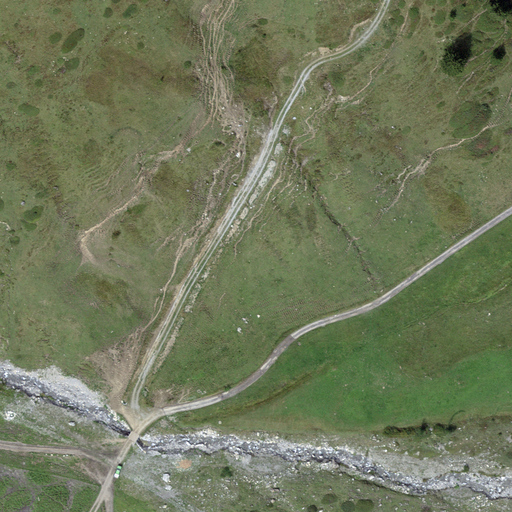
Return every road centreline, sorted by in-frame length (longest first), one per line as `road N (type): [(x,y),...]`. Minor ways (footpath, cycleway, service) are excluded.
road 1 (track): [(110,511),(108,481),(150,420),(240,387),(306,328),(382,299),(511,209)]
road 2 (track): [(150,420),(136,412),(134,393),(288,101),(308,68),(372,29),(385,0)]
